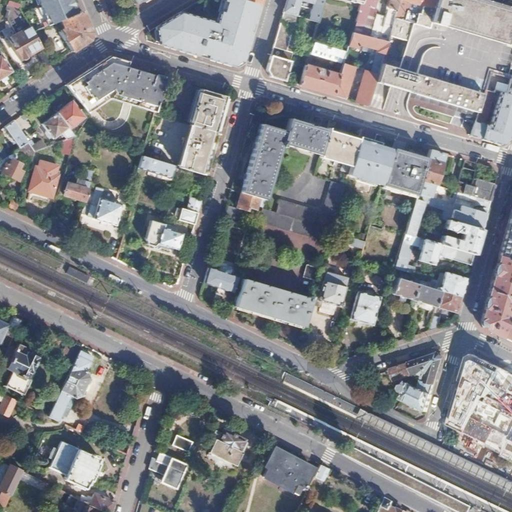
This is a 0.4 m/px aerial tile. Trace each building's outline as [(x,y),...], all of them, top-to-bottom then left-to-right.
[(77,13),(71,0),(36,0),(38,4),(31,8),(41,29),(60,20),(77,13)] [(261,5),(245,0),(223,0),(217,23),(181,12),(146,32),(147,41),(237,67),(245,62),(261,5)] [(317,22),(323,0),(286,0),(283,12),(296,16),(299,6),(310,9),(307,19),(317,22)] [(375,14),(375,11),(367,9),(369,0),(388,0),(384,16),(382,24),(390,27),(393,17),(397,0),(360,0),(359,5),(351,32),(377,40),(379,32),(371,29),(371,27),(375,14)] [(511,44),(505,42),(511,20),(511,9),(509,9),(479,0),(435,0),(427,27),(417,24),(412,22),(406,41),(427,47),(420,75),(379,63),(374,82),(474,111),(477,112),(484,90),(489,72),(511,78),(511,44)] [(427,27),(435,0),(397,0),(393,17),(404,20),(406,12),(409,2),(421,5),(419,11),(421,11),(419,17),(417,24),(427,27)] [(32,33),(27,25),(20,13),(17,8),(19,4),(10,1),(7,9),(11,11),(8,21),(16,35),(7,41),(19,60),(21,59),(22,60),(25,61),(30,58),(31,56),(30,53),(40,47),(32,33)] [(41,29),(31,8),(20,13),(27,25),(32,33),(41,29)] [(70,51),(87,40),(91,33),(84,17),(82,11),(77,13),(60,20),(64,29),(59,33),(70,51)] [(298,29),(302,18),(296,16),(283,12),(277,30),(265,71),(269,77),(283,81),(291,53),(285,51),(292,28),(298,29)] [(417,24),(419,17),(406,12),(404,20),(412,22),(417,24)] [(377,29),(380,16),(375,14),(371,27),(377,29)] [(377,40),(351,32),(347,45),(356,48),(357,44),(374,49),(374,51),(382,54),(386,42),(377,40)] [(386,42),(388,34),(379,32),(377,40),(386,42)] [(332,96),(338,76),(308,66),(310,62),(312,55),(337,62),(335,68),(340,69),(342,64),(345,52),(311,42),(298,86),(332,96)] [(50,64),(43,51),(35,56),(43,69),(50,64)] [(11,71),(1,54),(0,54),(0,79),(1,82),(6,79),(4,75),(11,71)] [(153,113),(164,79),(126,68),(128,61),(108,55),(103,59),(83,72),(64,85),(85,114),(91,110),(107,99),(153,113)] [(374,82),(379,63),(373,61),(369,72),(364,70),(354,102),(367,106),(374,82)] [(343,99),(352,67),(342,64),(340,69),(338,76),(332,96),(343,99)] [(511,78),(489,72),(484,90),(492,93),(493,90),(511,95),(511,78)] [(213,133),(226,91),(199,82),(186,125),(199,129),(213,133)] [(477,112),(470,136),(499,144),(506,141),(511,121),(511,95),(493,90),(492,93),(484,90),(477,112)] [(74,123),(82,117),(71,102),(56,114),(73,137),(73,136),(78,129),(74,123)] [(73,137),(56,114),(42,125),(52,139),(60,133),(66,140),(73,137)] [(319,156),(326,131),(287,119),(284,131),(259,124),(239,194),(264,201),(265,201),(272,176),(280,148),(283,148),(284,145),(319,156)] [(28,143),(13,121),(5,127),(20,148),(23,146),(28,143)] [(201,175),(213,133),(199,129),(186,125),(173,166),(201,175)] [(348,167),(357,137),(357,136),(327,127),(326,131),(319,156),(318,158),(348,167)] [(68,156),(73,137),(66,140),(56,143),(53,154),(59,157),(61,154),(68,156)] [(354,178),(363,145),(390,153),(390,150),(376,146),(377,143),(357,137),(348,167),(345,176),(354,178)] [(42,139),(31,147),(34,152),(47,147),(42,139)] [(23,146),(25,149),(32,158),(34,152),(31,147),(28,143),(23,146)] [(380,185),(390,153),(363,145),(354,178),(380,186),(380,185)] [(419,181),(425,159),(390,149),(390,150),(390,153),(380,185),(415,195),(415,194),(419,181)] [(434,185),(437,174),(439,174),(441,173),(443,168),(443,166),(440,165),(443,154),(428,150),(425,159),(419,181),(434,185)] [(173,166),(140,156),(134,177),(141,179),(144,170),(149,171),(149,173),(169,179),(173,166)] [(0,172),(0,173),(16,181),(21,171),(17,170),(20,164),(7,158),(0,172)] [(489,202),(497,176),(492,168),(463,160),(457,182),(463,184),(462,190),(453,187),(453,191),(464,194),(489,202)] [(27,191),(51,198),(57,176),(53,175),(56,167),(39,162),(37,167),(34,166),(27,191)] [(86,189),(88,185),(68,179),(63,194),(83,200),(86,189)] [(430,198),(434,185),(419,181),(415,194),(430,198)] [(333,217),(343,185),(330,182),(325,201),(321,214),(333,217)] [(113,225),(119,205),(98,199),(100,191),(93,188),(91,193),(86,191),(83,200),(79,213),(85,215),(85,216),(91,218),(93,219),(113,225)] [(462,199),(464,194),(453,191),(451,196),(462,199)] [(262,207),(264,201),(239,194),(235,209),(242,211),(245,212),(247,208),(255,210),(256,206),(262,207)] [(485,215),(489,202),(464,194),(462,199),(462,202),(471,205),(472,200),(474,201),(471,211),(485,215)] [(193,225),(200,200),(190,197),(186,209),(180,208),(177,220),(193,225)] [(312,224),(315,211),(278,200),(275,213),(312,224)] [(417,238),(427,204),(413,200),(403,234),(417,238)] [(480,230),(485,215),(471,211),(434,200),(429,215),(434,217),(480,230)] [(14,211),(17,204),(9,201),(7,207),(14,211)] [(239,222),(242,211),(235,209),(225,206),(222,217),(239,222)] [(511,206),(497,256),(511,260),(511,206)] [(275,213),(261,209),(257,222),(302,235),(326,243),(330,230),(312,224),(275,213)] [(480,230),(434,217),(427,241),(473,254),(480,230)] [(180,234),(161,228),(162,225),(149,221),(143,240),(145,241),(146,245),(152,247),(156,243),(176,249),(180,234)] [(473,254),(427,241),(417,238),(403,234),(393,269),(411,274),(413,267),(405,265),(411,245),(420,248),(416,260),(432,265),(435,255),(470,265),(470,263),(473,254)] [(352,238),(350,245),(362,249),(364,241),(352,238)] [(259,265),(263,253),(250,249),(246,261),(259,265)] [(511,260),(497,256),(494,268),(484,301),(479,320),(481,328),(500,337),(511,310),(511,260)] [(236,279),(228,276),(230,270),(229,267),(221,264),(218,266),(216,272),(207,269),(202,283),(215,288),(213,294),(221,297),(223,290),(231,293),(236,279)] [(315,282),(319,269),(305,265),(302,278),(315,282)] [(460,297),(465,279),(444,272),(443,275),(438,274),(435,282),(441,283),(439,291),(460,297)] [(345,281),(325,275),(322,283),(321,283),(318,293),(315,303),(339,310),(342,300),(341,299),(344,290),(343,290),(345,281)] [(411,300),(416,285),(396,278),(391,294),(411,300)] [(256,314),(264,287),(242,280),(234,307),(256,314)] [(439,291),(433,289),(435,282),(429,280),(428,283),(427,288),(416,285),(411,300),(434,307),(439,291)] [(264,316),(272,289),(264,287),(256,314),(264,316)] [(310,300),(272,289),(264,316),(302,327),(310,300)] [(455,313),(460,297),(439,291),(434,307),(455,313)] [(378,299),(356,293),(348,320),(370,326),(378,299)] [(392,322),(387,310),(380,313),(386,324),(392,322)] [(511,310),(500,337),(511,342),(511,310)] [(436,328),(438,318),(431,315),(426,331),(436,328)] [(16,329),(20,321),(12,317),(8,326),(0,322),(0,342),(4,334),(12,338),(16,329)] [(26,378),(35,359),(22,352),(23,348),(17,345),(14,351),(7,348),(0,362),(0,364),(3,366),(2,368),(10,372),(4,386),(19,394),(26,380),(26,378)] [(70,366),(78,350),(66,345),(59,361),(70,366)] [(330,361),(333,348),(325,346),(322,358),(330,361)] [(80,349),(47,417),(57,422),(61,415),(65,417),(67,417),(76,398),(81,396),(90,377),(88,372),(86,371),(93,356),(80,349)] [(426,412),(441,360),(435,354),(413,362),(390,369),(394,380),(416,373),(419,376),(418,378),(417,381),(420,381),(420,383),(419,387),(418,388),(407,383),(404,385),(401,386),(400,389),(401,392),(404,394),(402,401),(426,412)] [(511,373),(471,354),(447,435),(511,467),(511,373)] [(0,414),(6,418),(14,401),(0,393),(0,403),(1,403),(0,404),(0,414)] [(211,456),(234,467),(240,455),(242,456),(247,445),(243,443),(244,441),(223,432),(222,435),(215,432),(210,441),(217,444),(211,456)] [(171,446),(188,452),(192,441),(175,435),(171,446)] [(86,490),(99,461),(60,443),(49,468),(65,476),(63,480),(86,490)] [(342,454),(394,480),(398,472),(345,446),(342,454)] [(263,479),(298,497),(311,469),(294,460),(295,458),(288,455),(287,457),(273,449),(264,467),(268,470),(263,479)] [(183,469),(158,456),(155,463),(150,461),(147,471),(162,479),(167,471),(180,476),(183,469)] [(12,490),(20,472),(8,466),(0,481),(0,491),(0,492),(9,496),(12,490)] [(322,484),(328,471),(319,466),(312,479),(322,484)] [(459,511),(466,511),(469,507),(398,472),(394,480),(459,511)] [(9,496),(0,492),(0,508),(2,510),(6,502),(9,496)] [(101,511),(109,511),(112,503),(93,496),(89,506),(93,508),(101,511)] [(407,511),(406,511),(405,511),(395,511),(386,507),(389,502),(381,498),(373,511),(407,511)]
